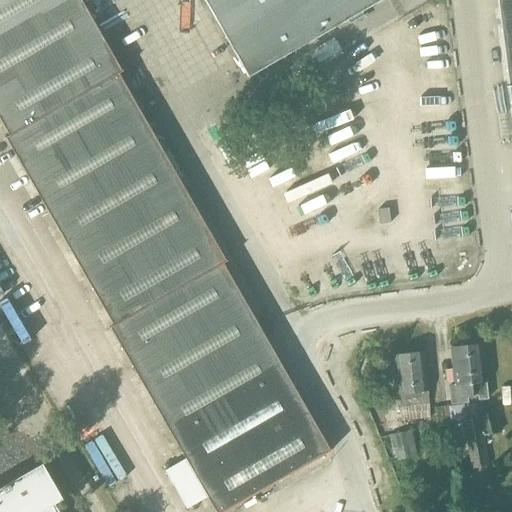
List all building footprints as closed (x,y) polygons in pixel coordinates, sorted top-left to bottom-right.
[(121,72),(79,0),(77,0),(0,44),(0,122),(8,137),(4,139),(4,140),(5,139),(6,141),(119,77),(118,75),(122,72),(121,72)] [(0,0),(0,44),(77,0),(0,0)] [(202,0),(247,78),(382,0),(202,0)] [(511,0),(495,0),(507,87),(505,88),(507,88),(511,125),(511,0)] [(6,141),(27,177),(139,112),(119,77),(6,141)] [(139,112),(27,177),(46,211),(159,147),(139,112)] [(46,211),(66,246),(179,182),(159,147),(46,211)] [(66,246),(86,281),(199,216),(179,182),(66,246)] [(390,223),(388,209),(377,210),(380,225),(390,223)] [(225,262),(199,216),(86,281),(111,324),(222,264),(226,262),(226,261),(225,262)] [(242,300),(222,264),(111,324),(112,326),(108,329),(109,329),(130,364),(242,300)] [(242,300),(130,364),(151,402),(264,338),(242,300)] [(286,376),(264,338),(151,402),(173,440),(286,376)] [(481,346),(465,348),(471,397),(479,396),(479,401),(489,399),(481,346)] [(471,397),(465,348),(449,350),(454,386),(448,386),(450,405),(466,403),(466,399),(471,398),(471,397)] [(423,353),(409,355),(415,405),(430,404),(423,353)] [(415,405),(409,355),(394,357),(397,381),(401,407),(415,405)] [(308,414),(286,376),(173,440),(195,479),(308,414)] [(450,437),(447,407),(435,408),(438,438),(450,437)] [(479,417),(480,419),(484,437),(500,433),(495,413),(479,417)] [(308,414),(195,479),(214,511),(225,511),(330,452),(308,414)] [(484,437),(480,419),(462,423),(471,470),(488,467),(482,437),(484,437)] [(396,460),(414,457),(409,430),(391,434),(396,460)] [(57,511),(53,505),(62,500),(41,465),(0,488),(0,511),(57,511)]
